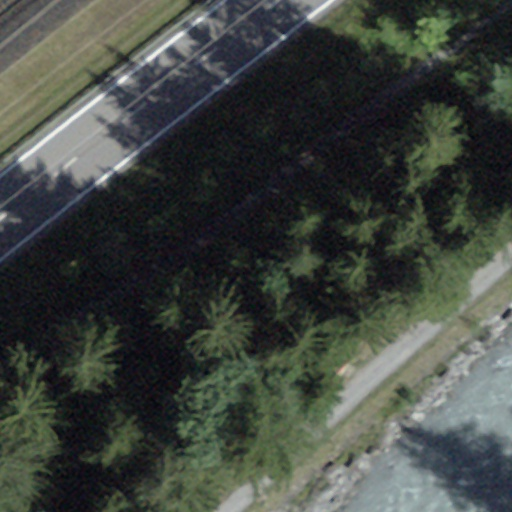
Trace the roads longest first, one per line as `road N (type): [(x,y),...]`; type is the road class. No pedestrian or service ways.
road 1 (unknown): [(0,368),(507,0)]
road 2 (secondary): [(272,0),(0,215)]
